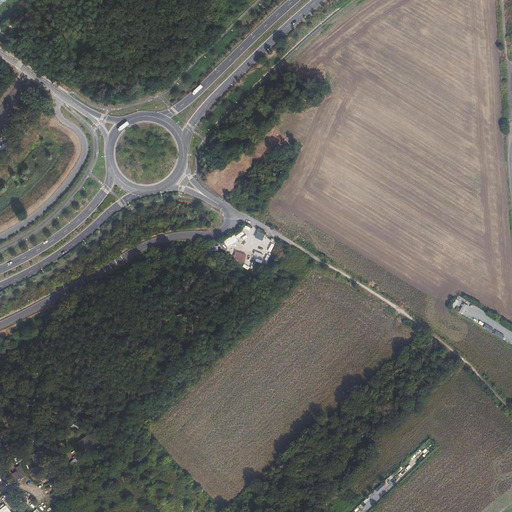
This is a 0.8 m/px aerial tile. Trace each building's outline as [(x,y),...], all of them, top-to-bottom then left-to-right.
[(476,30),(476,38),(491,39),(491,35),(488,35),(488,30),(476,30)] [(258,231),(255,238),(262,241),(265,234),(258,231)] [(246,255),(236,251),(233,259),(243,262),(246,255)] [(509,336),(499,330),(496,334),(507,340),(509,336)] [(428,385),(432,381),(425,374),(421,378),(428,385)]
